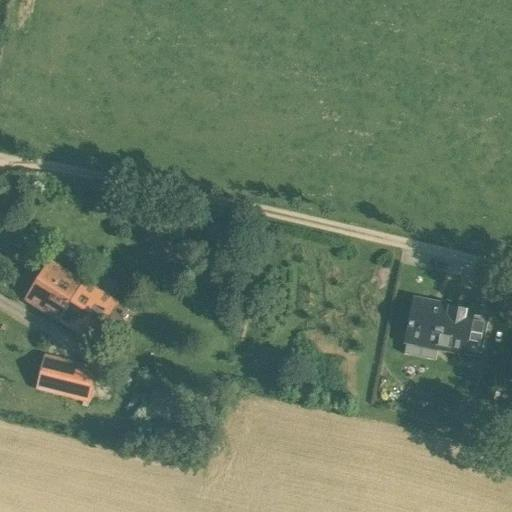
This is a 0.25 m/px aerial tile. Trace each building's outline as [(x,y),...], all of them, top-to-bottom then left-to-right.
[(84,282),(51,261),(27,301),(60,321),(84,283),(84,282)] [(129,311),(84,283),(60,321),(92,341),(107,316),(120,324),(129,311)] [(473,312),(416,301),(411,323),(410,323),(410,327),(411,327),(407,342),(438,348),(465,353),(472,315),(473,312)] [(490,318),(472,315),(465,350),(483,354),(490,318)] [(438,348),(407,342),(405,354),(436,360),(438,348)] [(99,370),(45,356),(38,388),(91,402),(96,382),(99,370)] [(196,389),(139,374),(124,435),(180,450),(192,404),(196,389)] [(102,384),(96,382),(91,402),(98,403),(102,384)] [(192,404),(180,450),(193,453),(204,408),(192,404)]
